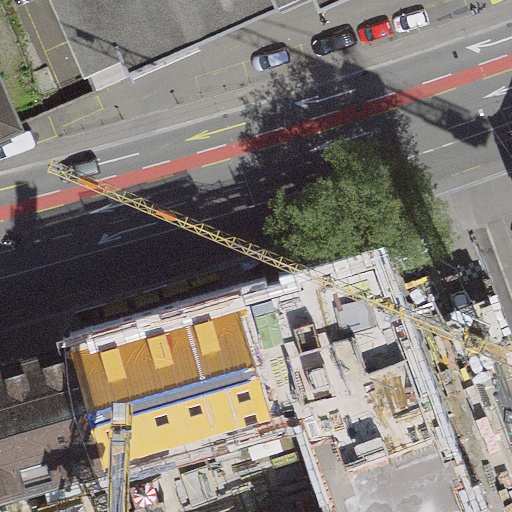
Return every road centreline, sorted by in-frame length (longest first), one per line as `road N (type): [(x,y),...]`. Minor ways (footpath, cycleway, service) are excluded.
road 1 (primary): [(0,250),(398,122)]
road 2 (residential): [(398,122),(511,411)]
